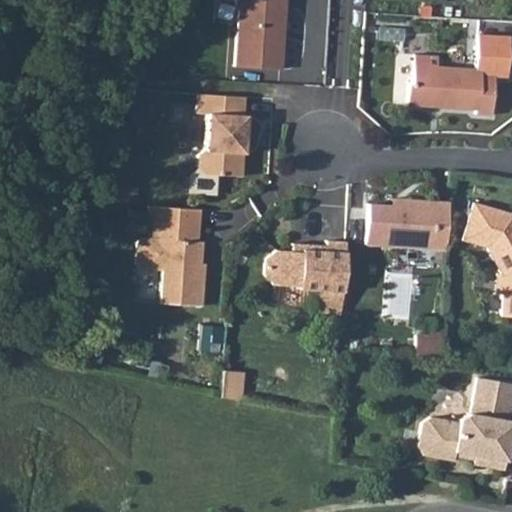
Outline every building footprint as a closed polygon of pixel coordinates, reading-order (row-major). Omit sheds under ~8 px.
[(283,6),(283,0),(233,0),(233,8),(237,9),(233,66),(279,68),(280,51),(275,50),(278,6),(283,6)] [(435,56),(412,54),(410,81),(406,84),(404,104),(473,109),(472,113),(489,114),(491,74),(478,74),(479,69),(435,66),(435,56)] [(241,137),(245,137),(246,115),(241,114),(242,96),(195,93),(194,112),(205,113),(203,150),(196,155),(195,167),(202,173),(239,175),(240,152),(241,137)] [(444,248),(447,201),(402,198),(402,206),(388,205),(366,204),(363,243),(444,248)] [(388,198),(388,205),(402,206),(402,198),(388,198)] [(511,213),(471,201),(460,239),(463,240),(484,246),(500,273),(495,273),(494,292),(500,292),(499,314),(511,315),(511,222),(510,218),(511,213)] [(158,302),(199,304),(201,272),(197,272),(198,262),(199,240),(195,240),(197,208),(147,205),(146,221),(150,221),(150,237),(141,236),(136,241),(134,263),(139,268),(160,270),(158,302)] [(340,296),(344,241),(324,240),(324,244),(299,243),(299,252),(288,251),(273,250),(263,258),(262,273),(270,283),(296,285),(296,288),(312,289),(312,294),(311,312),(339,314),(340,296)] [(289,242),(288,251),(299,252),(299,243),(289,242)] [(414,335),(413,355),(438,354),(438,336),(414,335)] [(238,370),(221,369),(219,395),(236,399),(238,370)] [(414,446),(421,455),(449,460),(451,451),(471,455),(469,463),(500,469),(509,420),(505,419),(511,383),(474,377),(467,412),(465,412),(455,419),(455,421),(427,416),(419,422),(414,446)]
